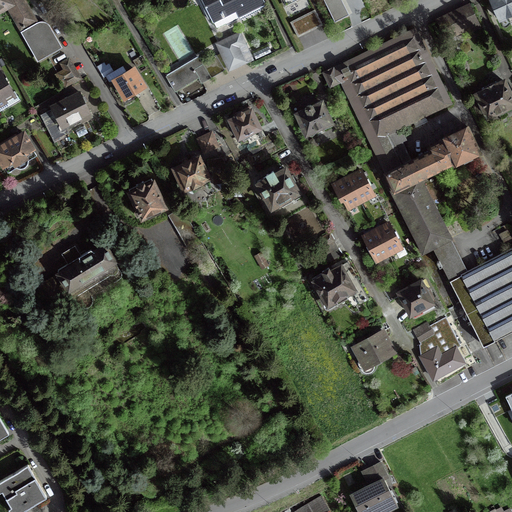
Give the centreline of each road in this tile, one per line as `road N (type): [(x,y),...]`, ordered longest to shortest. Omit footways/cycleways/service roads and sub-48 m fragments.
road 1 (residential): [(436,0),(0,205)]
road 2 (residential): [(219,511),(511,369)]
road 3 (residential): [(0,396),(59,511)]
